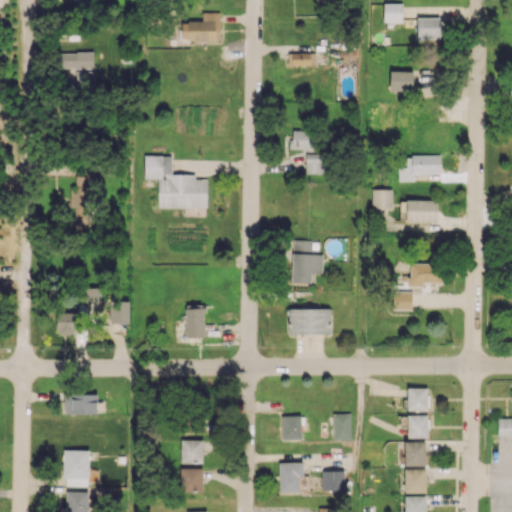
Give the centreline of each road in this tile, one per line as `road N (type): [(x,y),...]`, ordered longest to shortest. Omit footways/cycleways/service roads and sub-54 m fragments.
road 1 (residential): [(31,0),(20,511)]
road 2 (residential): [(254,0),(244,511)]
road 3 (residential): [(478,0),(469,511)]
road 4 (residential): [(511,364),(0,368)]
